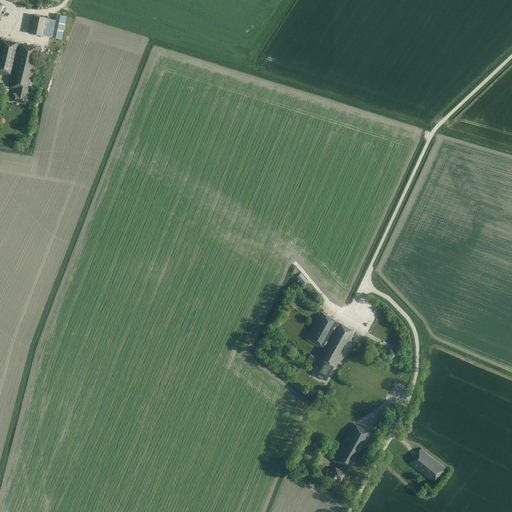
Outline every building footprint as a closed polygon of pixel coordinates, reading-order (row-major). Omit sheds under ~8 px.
[(62,40),(66,21),(67,16),(57,14),(56,19),(52,38),(62,40)] [(46,17),(34,15),(30,33),(42,35),(46,17)] [(52,37),(55,19),(54,19),(46,17),(42,35),(50,37),(52,37)] [(28,88),(30,89),(31,88),(32,83),(31,83),(39,47),(0,38),(0,73),(12,76),(9,87),(17,88),(16,94),(14,93),(12,101),(25,104),(27,96),(26,96),(28,88)] [(306,279),(301,273),(299,275),(297,277),(299,279),(303,284),(305,283),(307,281),(306,279)] [(307,309),(298,302),(295,306),(290,302),(289,302),(309,318),(315,310),(310,306),(307,309)] [(355,331),(320,311),(305,339),(322,348),(317,357),(322,360),(318,367),(317,366),(313,373),(326,380),(330,373),(329,373),(333,365),(335,367),(355,331)] [(355,462),(371,434),(353,424),(332,460),(339,464),(336,468),(335,468),(331,475),(332,476),(332,477),(335,479),(336,478),(341,481),(345,473),(344,473),(347,467),(350,469),(352,466),(353,466),(355,462)] [(447,468),(421,448),(409,463),(429,480),(430,478),(435,483),(447,468)]
